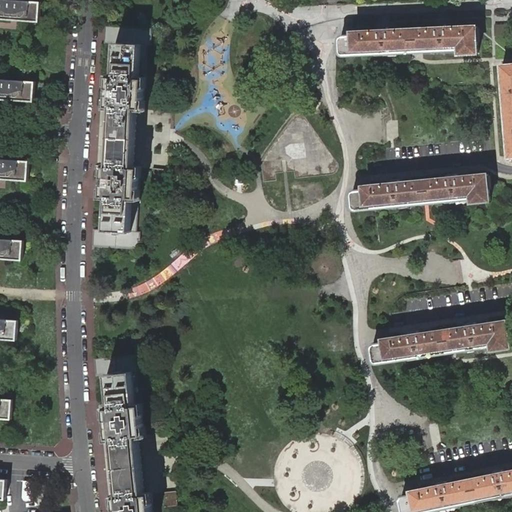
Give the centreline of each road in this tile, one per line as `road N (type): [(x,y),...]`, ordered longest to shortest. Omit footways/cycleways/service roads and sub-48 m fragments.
road 1 (residential): [(81,464),(73,296),(78,134)]
road 2 (residential): [(511,3),(356,9)]
road 3 (residential): [(78,134),(85,0)]
road 4 (residential): [(511,171),(482,158),(389,167)]
